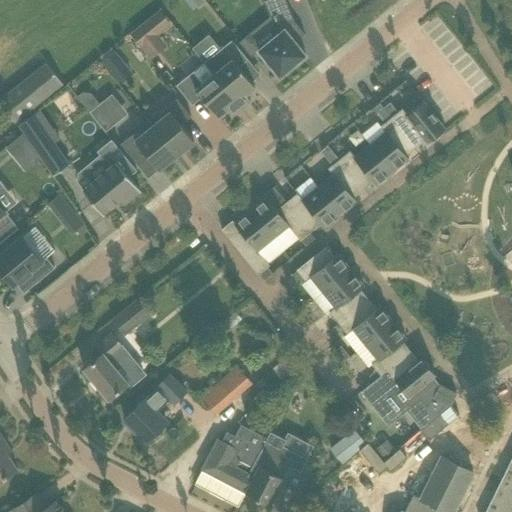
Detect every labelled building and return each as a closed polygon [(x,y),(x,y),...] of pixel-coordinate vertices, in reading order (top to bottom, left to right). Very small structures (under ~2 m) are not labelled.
[(267,0),(264,1),(278,35),(259,50),(280,77),(306,55),(295,42),(305,35),(294,22),(295,22),(285,0),(267,0)] [(319,0),(341,27),(362,10),(359,7),(367,0),(319,0)] [(147,56),(166,43),(160,33),(172,25),(161,9),(130,29),(147,56)] [(204,63),(213,75),(214,75),(239,106),(244,102),(246,105),(251,101),(246,95),(255,87),(239,67),(248,60),(232,40),(204,63)] [(119,80),(131,71),(115,49),(103,58),(119,80)] [(214,75),(213,75),(202,84),(193,72),(176,86),(192,105),(202,98),(218,118),(227,110),(232,116),(237,112),(235,110),(239,106),(214,75)] [(0,103),(15,123),(45,98),(29,78),(0,100),(0,103)] [(114,92),(127,110),(134,104),(121,87),(114,92)] [(100,106),(93,97),(84,97),(80,100),(91,113),(100,106)] [(164,117),(153,126),(178,157),(179,155),(179,154),(194,141),(181,125),(192,117),(177,99),(165,109),(164,117)] [(445,129),(423,102),(407,115),(403,109),(392,117),(416,147),(426,139),(428,143),(445,129)] [(116,124),(100,106),(91,113),(106,132),(116,124)] [(406,155),(416,147),(392,117),(381,126),(386,132),(370,144),(392,172),(409,159),(406,155)] [(178,157),(153,126),(142,135),(133,135),(121,144),(136,162),(146,154),(159,170),(175,157),(176,158),(178,157)] [(70,165),(47,131),(32,142),(55,175),(70,165)] [(41,159),(27,138),(10,152),(15,158),(25,150),(36,163),(41,159)] [(137,170),(111,139),(97,151),(110,166),(82,189),(103,213),(120,200),(123,204),(140,190),(129,176),(137,170)] [(376,185),(392,172),(370,144),(355,157),(350,151),(338,161),(362,191),(373,182),(376,185)] [(354,197),(362,191),(338,161),(328,168),(333,174),(318,187),(340,214),(357,201),(354,197)] [(324,227),(340,214),(318,187),(303,199),(298,193),(287,202),(311,232),(321,224),(324,227)] [(267,197),(251,211),(273,238),(288,226),(301,241),(301,240),(306,246),(315,239),(311,232),(287,202),(277,210),(267,197)] [(55,212),(64,224),(76,215),(66,203),(55,212)] [(0,230),(12,220),(0,206),(0,230)] [(273,238),(251,211),(235,223),(233,220),(222,229),(258,274),(260,274),(265,280),(273,273),(268,267),(270,265),(258,250),(273,238)] [(23,236),(0,255),(0,275),(2,274),(12,286),(16,283),(24,292),(55,267),(46,256),(42,260),(23,236)] [(334,256),(326,246),(296,270),(305,282),(311,277),(324,292),(351,270),(338,254),(334,256)] [(364,287),(351,270),(324,292),(336,307),(330,312),(339,323),(369,299),(361,289),(364,287)] [(138,298),(112,319),(126,335),(151,315),(138,298)] [(377,309),(369,299),(339,323),(348,334),(354,329),(366,344),(393,322),(380,306),(377,309)] [(407,339),(393,322),(366,344),(378,360),(372,365),(381,376),(411,351),(403,342),(407,339)] [(103,354),(84,369),(109,400),(128,384),(128,383),(140,374),(120,349),(123,346),(112,332),(96,345),(103,354)] [(419,361),(411,351),(381,376),(365,389),(375,402),(391,390),(408,411),(420,400),(427,408),(434,397),(440,385),(434,377),(436,375),(422,358),(419,361)] [(253,383),(246,375),(237,365),(201,396),(216,415),(253,383)] [(145,399),(124,419),(147,442),(167,422),(156,410),(169,398),(175,403),(187,392),(170,375),(158,386),(159,387),(145,400),(145,399)] [(450,405),(456,394),(440,385),(434,397),(450,405)] [(451,405),(450,405),(422,430),(421,431),(428,440),(459,414),(451,405)] [(219,439),(202,470),(246,492),(253,479),(247,476),(250,471),(238,464),(241,459),(253,466),(260,451),(261,452),(268,439),(268,438),(249,428),(241,424),(235,436),(227,431),(222,441),(219,439)] [(366,443),(355,428),(347,434),(359,448),(366,443)] [(253,466),(250,471),(247,476),(253,479),(246,492),(246,493),(270,506),(279,488),(291,465),(303,471),(310,457),(285,445),(288,438),(272,430),(268,438),(268,439),(261,452),(260,451),(253,466)] [(8,445),(0,433),(0,481),(18,469),(3,448),(8,445)] [(394,449),(386,440),(375,449),(383,458),(394,449)] [(400,449),(384,462),(369,444),(361,450),(379,472),(387,466),(391,470),(406,456),(400,449)] [(511,511),(511,457),(484,511),(459,511),(460,511),(454,509),(473,473),(442,457),(421,498),(413,494),(404,511),(511,511)] [(62,511),(55,502),(45,509),(36,495),(12,511),(62,511)]
